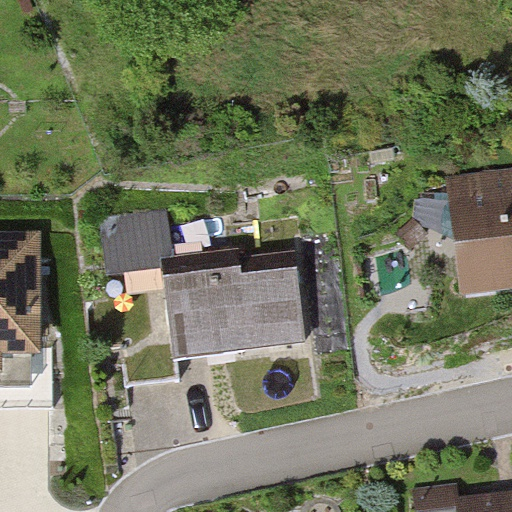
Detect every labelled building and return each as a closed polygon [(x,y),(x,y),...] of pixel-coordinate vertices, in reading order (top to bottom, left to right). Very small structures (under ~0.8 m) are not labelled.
[(511,171),(451,181),(469,297),(511,290),(511,171)] [(175,214),(108,223),(115,275),(182,266),(175,214)] [(49,238),(0,238),(0,374),(10,375),(10,357),(50,356),(49,238)] [(252,269),(172,280),(184,364),(317,346),(307,275),(254,282),(252,269)] [(426,511),(511,511),(511,498),(467,504),(464,486),(424,491),(426,511)]
